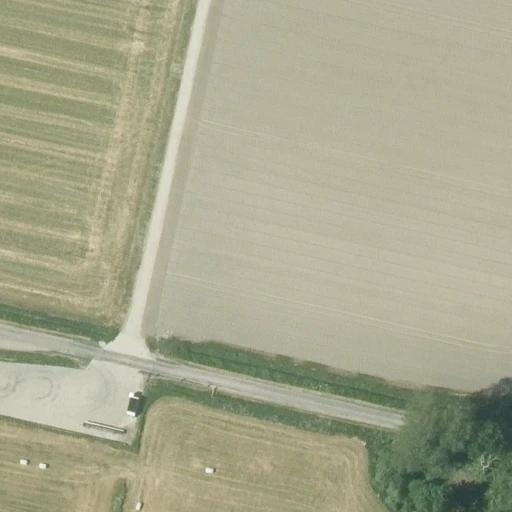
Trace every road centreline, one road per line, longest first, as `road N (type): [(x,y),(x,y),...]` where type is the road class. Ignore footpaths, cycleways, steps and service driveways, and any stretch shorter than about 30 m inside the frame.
road 1 (unclassified): [(0,332),(511,446)]
road 2 (track): [(126,361),(205,0)]
